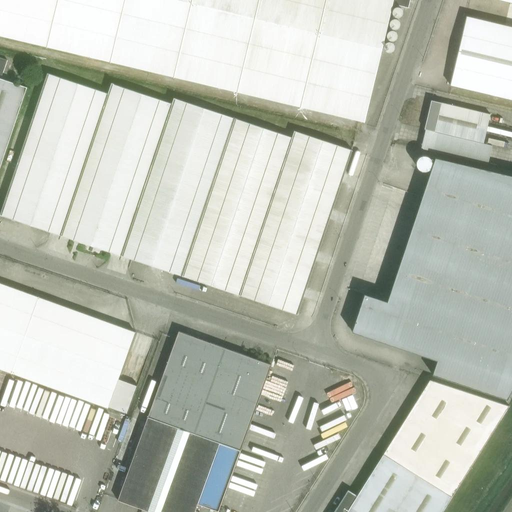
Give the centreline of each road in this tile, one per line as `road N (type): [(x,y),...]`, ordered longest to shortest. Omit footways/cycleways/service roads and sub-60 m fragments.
road 1 (unclassified): [(429,0),(313,349)]
road 2 (unclassified): [(313,349),(0,245)]
road 3 (unclassified): [(313,349),(375,379),(378,390),(305,511)]
